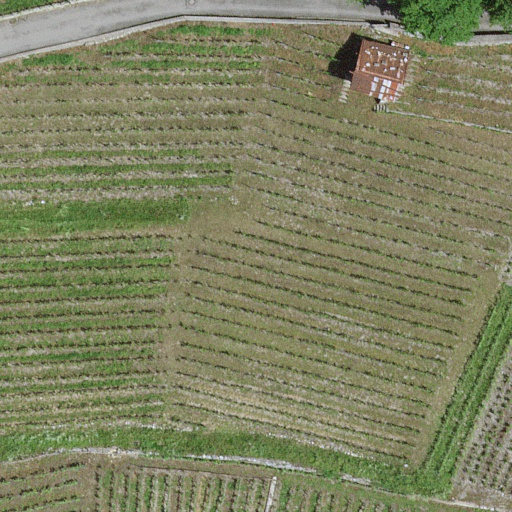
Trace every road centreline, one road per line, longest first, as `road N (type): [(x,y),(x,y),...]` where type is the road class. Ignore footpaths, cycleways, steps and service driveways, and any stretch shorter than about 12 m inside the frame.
road 1 (unclassified): [(511,21),(241,0)]
road 2 (unclassified): [(194,0),(0,38)]
